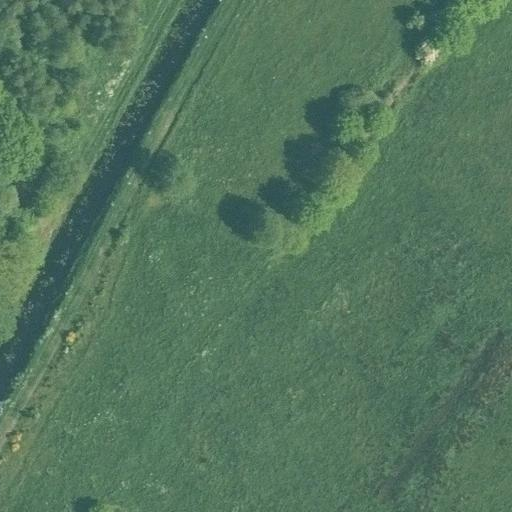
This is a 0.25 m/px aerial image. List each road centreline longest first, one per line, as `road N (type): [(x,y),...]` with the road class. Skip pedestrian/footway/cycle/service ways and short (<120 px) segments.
road 1 (track): [(0,437),(238,0)]
road 2 (track): [(163,0),(0,303)]
